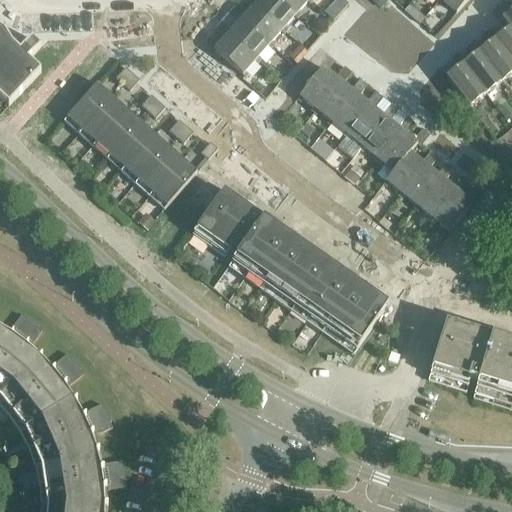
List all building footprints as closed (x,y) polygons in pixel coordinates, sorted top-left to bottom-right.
[(0,0),(0,99),(8,108),(41,74),(29,62),(41,49),(33,41),(20,54),(13,46),(5,33),(0,30),(0,0)] [(252,10),(245,18),(242,22),(270,46),(283,31),(255,6),(258,3),(254,0),(242,0),(252,10)] [(260,0),(258,3),(255,6),(283,31),(296,16),(278,0),(260,0)] [(278,0),(296,16),(310,1),(308,0),(278,0)] [(375,0),(373,2),(381,9),(388,0),(375,0)] [(443,0),(442,2),(457,15),(469,0),(443,0)] [(503,22),(510,30),(511,30),(511,31),(511,0),(509,0),(508,1),(511,6),(511,13),(507,18),(499,8),(492,13),(501,24),(503,22)] [(239,25),(232,33),(228,37),(256,61),(270,46),(242,22),(245,18),(235,9),(228,16),(239,25)] [(228,37),(232,33),(221,24),(215,30),(226,40),(215,52),(243,77),(256,61),(228,37)] [(491,45),(482,52),(479,54),(502,84),(511,75),(511,63),(495,42),(498,39),(491,30),(484,35),(491,45)] [(511,31),(511,30),(510,30),(498,39),(495,42),(511,63),(511,31)] [(476,57),(467,64),(464,66),(486,96),(502,84),(479,54),(482,52),(475,42),(468,47),(476,57)] [(464,66),(467,64),(459,54),(452,60),(460,69),(447,79),(469,109),(486,96),(464,66)] [(116,81),(123,87),(133,75),(126,69),(116,81)] [(300,98),(316,111),(339,82),(343,85),(352,74),(345,69),(336,79),(323,69),(300,98)] [(133,75),(123,87),(130,93),(140,82),(133,75)] [(316,111),(331,123),(355,94),(359,98),(367,87),(360,81),(352,92),(343,85),(339,82),(316,111)] [(69,122),(81,133),(112,99),(97,86),(65,123),(66,124),(69,122)] [(331,123),(347,136),(370,107),(374,110),(383,99),(376,93),(367,104),(359,98),(355,94),(331,123)] [(142,108),(149,115),(159,103),(152,97),(142,108)] [(81,133),(96,146),(126,111),(112,99),(81,133)] [(159,103),(149,115),(156,121),(166,110),(159,103)] [(347,136),(362,148),(386,119),(390,123),(399,112),(391,106),(383,117),(374,110),(370,107),(347,136)] [(96,146),(110,158),(140,124),(126,111),(96,146)] [(362,148),(378,161),(401,132),(405,135),(414,124),(407,119),(398,129),(390,123),(386,119),(362,148)] [(169,133),(177,140),(187,129),(179,122),(169,133)] [(110,158),(124,171),(155,136),(140,124),(110,158)] [(187,129),(177,140),(184,146),(194,135),(187,129)] [(378,161),(394,174),(410,154),(417,146),(420,149),(430,137),(423,131),(414,142),(405,135),(401,132),(378,161)] [(124,171),(139,184),(169,149),(155,136),(124,171)] [(321,139),(314,147),(327,159),(334,151),(321,139)] [(201,156),(209,163),(219,151),(211,145),(201,156)] [(139,184),(153,196),(183,162),(169,149),(139,184)] [(386,183),(403,196),(426,167),(429,170),(438,159),(431,153),(422,164),(410,154),(394,174),(386,183)] [(183,162),(153,196),(166,207),(163,210),(165,212),(198,174),(183,162)] [(403,196),(418,209),(442,180),(445,182),(454,171),(446,166),(438,177),(429,170),(426,167),(403,196)] [(418,209),(434,221),(457,192),(460,195),(469,184),(462,178),(453,189),(445,182),(442,180),(418,209)] [(193,236),(194,237),(196,236),(225,256),(224,258),(225,259),(238,241),(245,246),(229,269),(231,270),(234,266),(355,351),(352,355),(354,356),(388,307),(386,306),(383,311),(354,291),(358,286),(255,213),(252,218),(223,197),(226,192),(224,191),(193,236)] [(457,192),(434,221),(449,234),(472,206),(475,208),(485,196),(478,191),(469,202),(460,195),(457,192)] [(14,334),(18,333),(27,320),(22,317),(11,332),(14,334)] [(18,333),(23,337),(33,323),(28,319),(27,320),(18,333)] [(23,337),(28,341),(38,328),(39,327),(33,323),(23,337)] [(446,325),(429,382),(431,383),(432,378),(466,388),(464,393),(467,394),(471,378),(480,381),(473,400),(476,400),(477,398),(511,408),(511,344),(483,336),(481,341),(447,331),(448,325),(446,325)] [(38,328),(28,341),(29,345),(32,347),(43,332),(38,328)] [(99,511),(100,507),(97,490),(99,490),(96,471),(94,471),(92,454),(85,439),(86,438),(79,420),(77,421),(70,405),(59,392),(60,391),(48,376),(47,377),(37,363),(23,353),(24,352),(8,341),(7,342),(0,336),(0,400),(1,401),(24,430),(28,437),(39,462),(43,474),(48,508),(47,511),(99,511)] [(56,370),(60,371),(72,361),(68,356),(53,367),(56,370)] [(60,371),(64,376),(77,365),(73,360),(72,361),(60,371)] [(64,376),(68,381),(80,371),(81,370),(77,365),(64,376)] [(80,371),(68,381),(67,385),(69,388),(84,376),(80,371)] [(88,418),(88,420),(105,412),(102,406),(91,411),(89,413),(88,415),(88,418)] [(88,420),(91,426),(109,418),(106,412),(105,412),(88,420)] [(93,432),(110,424),(111,424),(109,418),(91,426),(93,432)] [(110,424),(93,432),(95,434),(97,435),(99,435),(102,435),(112,430),(110,424)] [(105,470),(108,472),(123,469),(122,463),(104,466),(105,470)] [(108,472),(109,478),(126,476),(125,469),(123,469),(108,472)] [(109,478),(110,485),(125,483),(127,482),(126,476),(109,478)] [(125,483),(110,485),(107,488),(108,492),(126,489),(125,483)]
